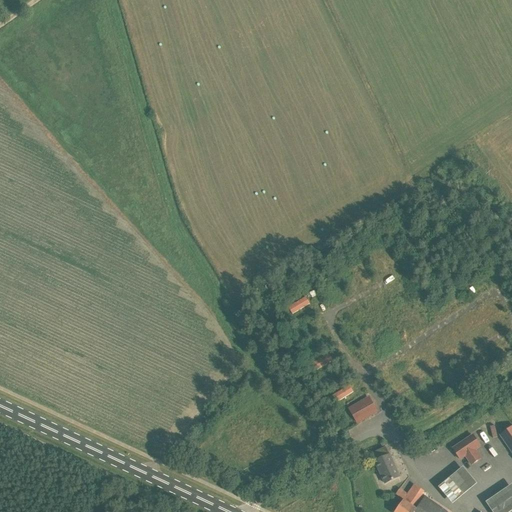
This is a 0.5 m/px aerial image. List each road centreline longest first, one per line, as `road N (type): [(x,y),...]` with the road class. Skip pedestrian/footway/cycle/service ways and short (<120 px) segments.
road 1 (track): [(325,0),(411,180),(511,111)]
road 2 (secondary): [(225,511),(0,407)]
